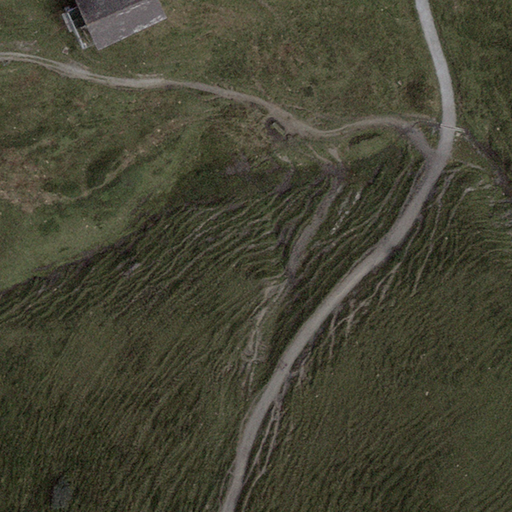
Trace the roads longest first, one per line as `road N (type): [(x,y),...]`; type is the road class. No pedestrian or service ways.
road 1 (track): [(0,56),(247,97),(313,133),(391,120),(449,127)]
road 2 (track): [(449,127),(395,238),(313,326)]
road 3 (track): [(420,0),(445,71),(449,127)]
